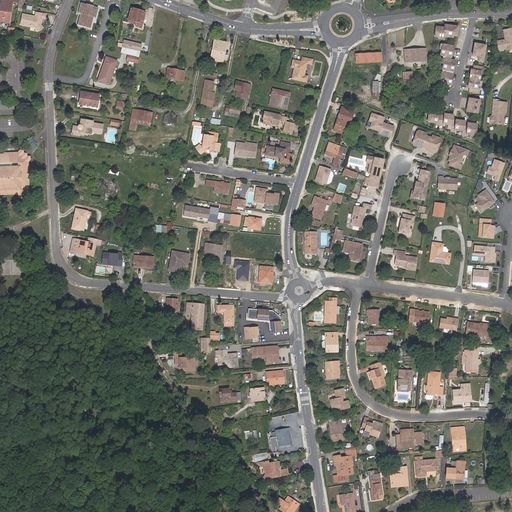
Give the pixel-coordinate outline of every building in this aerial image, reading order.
[(0,20),(9,22),(12,0),(0,0),(0,6),(0,20)] [(77,25),(90,28),(93,17),(95,18),(97,8),(93,7),(93,6),(90,5),(87,4),(86,5),(80,3),(78,13),(80,13),(77,25)] [(137,23),(137,25),(140,26),(145,13),(131,8),(127,20),(127,22),(131,23),(132,22),(137,23)] [(35,17),(22,15),(20,25),(36,28),(40,25),(41,21),(40,21),(40,18),(44,19),(45,15),(35,13),(35,17)] [(446,24),(446,26),(436,25),(435,35),(440,36),(440,38),(447,39),(447,36),(460,37),(461,25),(446,24)] [(499,42),(500,51),(505,50),(505,49),(508,49),(508,50),(511,49),(511,29),(505,30),(506,40),(499,42)] [(123,41),(122,48),(139,52),(141,45),(123,41)] [(214,41),(211,59),(222,60),(223,54),(221,54),(223,42),(214,41)] [(454,57),(456,44),(444,42),(442,55),(446,56),(443,77),(454,79),(457,65),(447,63),(448,56),(454,57)] [(483,62),(485,45),(475,44),(473,56),(478,57),(478,60),(483,62)] [(137,57),(139,52),(122,48),(121,54),(127,55),(126,60),(137,63),(138,57),(137,57)] [(426,61),(425,53),(418,53),(418,50),(405,51),(406,62),(426,61)] [(381,62),(381,53),(356,54),(356,63),(381,62)] [(97,81),(108,84),(116,60),(106,57),(97,81)] [(293,67),(291,79),(305,82),(306,76),(303,75),(305,63),(292,60),(291,67),(293,67)] [(474,64),(469,91),(481,93),(486,66),(474,64)] [(184,71),(167,69),(165,78),(169,78),(169,81),(174,82),(175,80),(182,81),(184,71)] [(211,103),(213,95),(210,94),(213,83),(204,82),(200,101),(211,103)] [(236,90),(235,97),(246,99),(249,84),(235,82),(234,90),(236,90)] [(269,99),(287,103),(289,93),(271,89),(270,94),(269,94),(268,97),(270,97),(269,99)] [(81,92),(78,105),(96,108),(98,95),(81,92)] [(503,122),(504,117),(504,112),(502,111),(502,110),(505,110),(506,100),(498,99),(499,97),(493,96),(491,114),(490,114),(490,115),(492,116),(492,121),(503,122)] [(481,113),(483,98),(469,97),(468,111),(481,113)] [(285,110),(287,103),(269,99),(268,106),(285,110)] [(340,117),(338,117),(333,130),(342,133),(346,120),(350,121),(353,111),(341,107),(340,111),(342,111),(340,117)] [(131,119),(137,120),(150,122),(151,113),(132,110),(131,119)] [(456,118),(457,113),(430,111),(429,123),(452,125),(452,131),(456,131),(456,130),(463,130),(463,133),(479,135),(480,122),(468,121),(468,119),(456,118)] [(261,119),(265,120),(270,121),(269,123),(277,125),(278,121),(279,116),(262,112),(261,119)] [(367,128),(391,136),(395,124),(384,121),(386,116),(372,112),(367,128)] [(164,116),(163,122),(176,124),(176,118),(164,116)] [(135,131),(137,120),(131,119),(129,130),(135,131)] [(102,125),(93,124),(93,122),(80,120),(79,125),(78,125),(77,126),(77,127),(73,127),(71,135),(79,136),(79,134),(87,135),(87,133),(91,134),(91,132),(100,134),(102,125)] [(292,124),(284,122),(283,129),(291,130),(292,124)] [(429,132),(418,128),(413,144),(439,153),(444,137),(434,134),(433,136),(428,135),(429,132)] [(200,146),(199,144),(195,147),(200,154),(204,150),(203,149),(207,146),(211,147),(211,151),(219,152),(220,144),(212,142),(213,136),(204,135),(202,145),(200,146)] [(236,141),(235,146),(237,146),(237,150),(236,149),(235,155),(242,156),(243,154),(245,155),(245,156),(254,157),(256,146),(244,144),(245,142),(236,141)] [(282,159),(282,154),(283,151),(286,151),(287,145),(278,143),(277,149),(274,149),(274,150),(265,148),(264,157),(273,158),(273,157),(276,158),(276,159),(279,159),(282,159)] [(337,166),(342,152),(338,151),(340,146),(329,143),(325,154),(334,157),(332,165),(337,166)] [(454,144),(448,165),(463,169),(469,148),(454,144)] [(0,153),(0,188),(21,188),(22,196),(29,193),(28,162),(19,151),(0,153)] [(286,155),(282,154),(282,159),(279,159),(278,164),(286,165),(287,161),(289,159),(289,155),(286,155)] [(369,172),(368,176),(377,180),(382,159),(366,156),(365,162),(368,163),(371,166),(369,172)] [(500,181),(506,161),(494,158),(492,166),(490,165),(488,172),(496,175),(495,179),(500,181)] [(320,165),(315,179),(325,182),(331,168),(320,165)] [(351,176),(353,171),(344,167),(342,173),(351,176)] [(412,190),(411,197),(427,199),(432,170),(421,168),(419,181),(417,181),(416,190),(412,190)] [(377,180),(368,176),(367,185),(376,187),(377,180)] [(439,189),(459,189),(459,176),(439,176),(439,189)] [(229,183),(205,180),(204,186),(214,188),(214,190),(228,193),(229,183)] [(477,186),(483,188),(485,182),(479,180),(477,186)] [(256,188),(255,196),(259,197),(259,199),(265,200),(264,203),(277,205),(278,194),(270,193),(269,194),(266,193),(266,190),(256,188)] [(484,189),(477,195),(480,199),(474,204),(480,211),(493,201),(484,189)] [(326,201),(314,197),(311,206),(314,207),(311,216),(319,219),(326,201)] [(238,199),(237,207),(245,208),(246,200),(238,199)] [(351,218),(350,223),(352,226),(358,228),(361,226),(365,208),(370,209),(371,205),(362,203),(361,207),(353,205),(350,218),(351,218)] [(446,204),(435,203),(434,216),(444,217),(446,204)] [(209,210),(184,205),(183,215),(207,220),(209,210)] [(71,228),(83,231),(87,211),(76,209),(71,228)] [(411,234),(416,215),(405,212),(400,231),(411,234)] [(231,215),(218,213),(217,222),(230,223),(229,225),(238,226),(240,216),(231,215)] [(249,217),(245,217),(244,223),(248,224),(247,228),(259,230),(261,219),(249,217)] [(480,217),(479,236),(495,237),(496,224),(492,224),(492,218),(480,217)] [(167,222),(166,226),(153,225),(153,232),(165,233),(165,230),(170,230),(171,223),(167,222)] [(316,252),(316,232),(305,232),(306,253),(316,252)] [(101,245),(102,239),(89,236),(88,240),(97,242),(97,244),(101,245)] [(364,244),(345,239),(342,252),(351,254),(349,260),(359,262),(364,244)] [(78,240),(76,247),(87,250),(87,251),(92,252),(94,243),(78,240)] [(221,245),(205,243),(204,251),(208,252),(208,255),(216,256),(216,252),(220,252),(221,245)] [(442,245),(432,244),(430,262),(449,264),(450,255),(441,253),(442,245)] [(485,261),(496,262),(497,245),(474,244),(474,255),(486,255),(485,261)] [(417,270),(419,256),(406,254),(406,250),(395,249),(394,258),(397,258),(396,264),(404,265),(403,268),(417,270)] [(219,259),(220,252),(216,252),(216,256),(208,255),(208,252),(204,251),(203,257),(215,259),(219,259)] [(122,253),(102,252),(101,264),(121,266),(122,253)] [(190,255),(172,252),(170,271),(181,273),(182,266),(188,267),(190,255)] [(153,257),(133,256),(133,262),(136,262),(136,266),(152,267),(153,257)] [(259,267),(258,283),(271,284),(273,268),(259,267)] [(488,271),(473,269),(472,282),(487,283),(488,271)] [(335,323),(336,314),(335,314),(336,306),(337,306),(337,297),(329,297),(329,301),(325,301),(323,322),(335,323)] [(166,299),(166,310),(176,311),(176,300),(166,299)] [(187,303),(186,313),(191,314),(190,329),(201,330),(203,305),(187,303)] [(157,304),(155,314),(163,314),(164,306),(162,305),(157,304)] [(233,326),(233,306),(228,306),(217,306),(217,312),(223,312),(223,326),(233,326)] [(271,310),(249,308),(248,318),(267,319),(269,323),(270,332),(280,331),(279,316),(271,310)] [(368,310),(368,315),(368,323),(379,323),(379,309),(368,309),(368,310)] [(417,310),(416,321),(428,322),(429,312),(417,310)] [(453,319),(446,318),(441,317),(440,327),(456,329),(457,318),(454,318),(453,319)] [(244,328),(244,337),(249,337),(249,338),(258,337),(257,322),(250,323),(250,327),(244,328)] [(480,325),(480,324),(467,322),(466,332),(488,336),(489,326),(480,325)] [(338,350),(337,345),(335,345),(335,335),(330,335),(330,331),(326,331),(326,350),(338,350)] [(215,333),(210,332),(210,339),(210,343),(218,343),(219,334),(215,334),(215,333)] [(377,338),(377,336),(368,336),(368,339),(366,339),(366,347),(373,347),(373,349),(386,349),(386,339),(377,338)] [(210,347),(210,343),(210,339),(200,339),(201,353),(210,352),(210,347)] [(251,349),(252,356),(265,355),(265,358),(266,364),(278,362),(277,346),(251,349)] [(475,369),(475,356),(473,356),(473,350),(463,350),(463,355),(465,355),(464,369),(475,369)] [(226,352),(215,353),(216,357),(218,356),(219,366),(227,365),(228,369),(237,368),(236,355),(230,355),(230,356),(228,356),(227,356),(226,356),(226,352)] [(181,358),(175,358),(175,365),(180,365),(180,370),(182,371),(186,371),(187,370),(189,370),(189,371),(196,371),(195,357),(181,358)] [(326,364),(327,377),(339,376),(339,371),(338,371),(338,364),(339,364),(339,360),(328,360),(328,364),(326,364)] [(371,369),(368,370),(370,376),(372,375),(373,377),(371,377),(373,386),(383,383),(381,375),(383,374),(379,362),(370,364),(371,369)] [(265,372),(267,381),(268,381),(269,385),(283,384),(282,370),(265,372)] [(397,389),(407,390),(408,380),(410,380),(411,371),(400,370),(399,379),(398,379),(397,389)] [(438,379),(427,378),(426,396),(427,399),(429,398),(431,396),(432,394),(437,394),(437,395),(441,395),(442,387),(438,387),(438,379)] [(452,391),(453,400),(462,399),(462,401),(470,400),(469,384),(460,385),(460,390),(452,391)] [(330,398),(333,412),(349,409),(348,401),(343,402),(341,396),(345,395),(343,387),(335,389),(336,397),(330,398)] [(221,389),(222,403),(236,402),(236,401),(240,400),(239,392),(229,393),(228,388),(221,389)] [(250,389),(251,401),(264,400),(262,388),(250,389)] [(366,421),(367,418),(363,417),(360,425),(364,427),(362,433),(368,435),(369,433),(377,435),(380,426),(366,421)] [(330,422),(332,440),(344,438),(341,421),(330,422)] [(462,440),(464,439),(464,427),(451,428),(452,448),(463,447),(462,440)] [(292,448),(290,434),(288,435),(287,429),(274,431),(274,432),(270,433),(271,438),(272,438),(273,445),(270,446),(271,451),(275,451),(274,445),(276,445),(276,447),(278,447),(278,450),(292,448)] [(411,431),(399,432),(399,435),(395,435),(396,447),(400,446),(400,444),(412,443),(421,443),(420,432),(411,432),(411,431)] [(435,451),(442,450),(443,436),(440,436),(438,446),(434,447),(435,451)] [(268,452),(255,453),(255,460),(269,459),(268,452)] [(337,464),(338,471),(341,470),(342,474),(345,474),(352,473),(351,463),(352,462),(351,456),(340,458),(340,456),(334,457),(335,465),(337,464)] [(422,461),(415,461),(417,476),(425,475),(425,471),(435,470),(434,460),(422,461)] [(259,462),(260,465),(262,467),(263,474),(267,474),(267,476),(274,475),(274,476),(286,475),(285,469),(277,470),(277,467),(278,467),(277,462),(267,463),(267,461),(259,462)] [(446,470),(445,478),(462,480),(464,463),(456,463),(456,470),(446,470)] [(392,474),(393,484),(399,484),(399,485),(408,484),(407,467),(399,468),(399,474),(392,474)] [(346,481),(345,474),(342,474),(338,475),(334,475),(335,482),(346,481)] [(370,475),(372,490),(373,490),(375,499),(383,498),(380,474),(370,475)] [(341,496),(342,505),(345,504),(346,511),(355,511),(356,511),(353,494),(341,496)] [(288,496),(286,498),(297,506),(299,504),(288,496)] [(284,502),(279,509),(283,511),(293,511),(297,506),(286,498),(284,502)]
